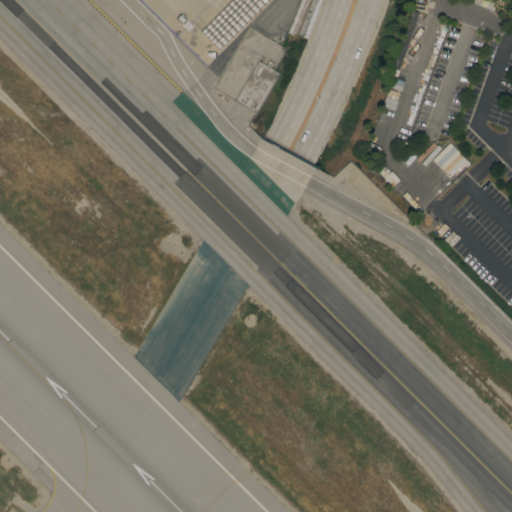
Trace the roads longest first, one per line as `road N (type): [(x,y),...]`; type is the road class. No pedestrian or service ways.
road 1 (primary): [(310,156),(374,0)]
road 2 (primary): [(337,0),(277,141)]
